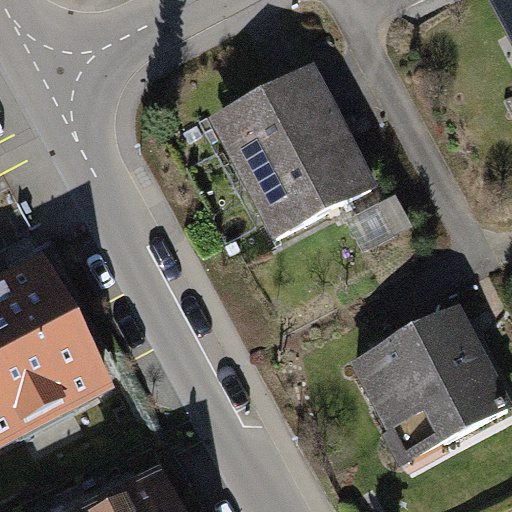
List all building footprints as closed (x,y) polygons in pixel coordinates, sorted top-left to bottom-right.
[(310,76),(229,120),(263,185),(251,191),(278,242),(372,192),(310,76)] [(362,214),(373,241),(414,224),(402,197),(362,214)] [(104,388),(42,273),(0,295),(0,442),(19,432),(13,421),(64,394),(70,406),(104,388)] [(455,316),(358,368),(410,464),(507,412),(455,316)] [(172,511),(162,491),(118,511),(172,511)]
